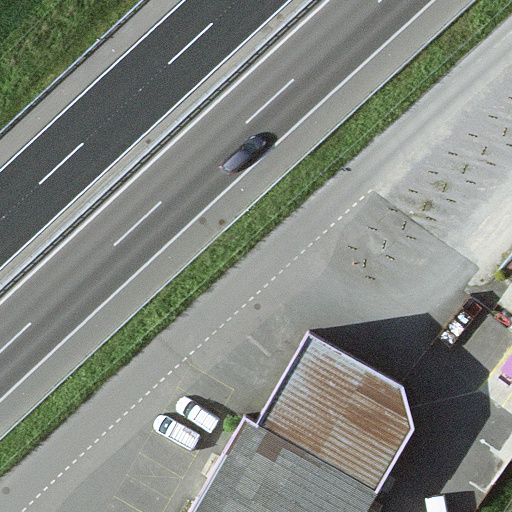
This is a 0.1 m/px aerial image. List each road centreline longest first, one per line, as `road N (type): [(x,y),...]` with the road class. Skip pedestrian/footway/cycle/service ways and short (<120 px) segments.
road 1 (motorway): [(0,351),(379,0)]
road 2 (residential): [(346,185),(0,509)]
road 3 (motorway): [(237,0),(0,219)]
road 4 (unclassified): [(511,44),(346,185)]
